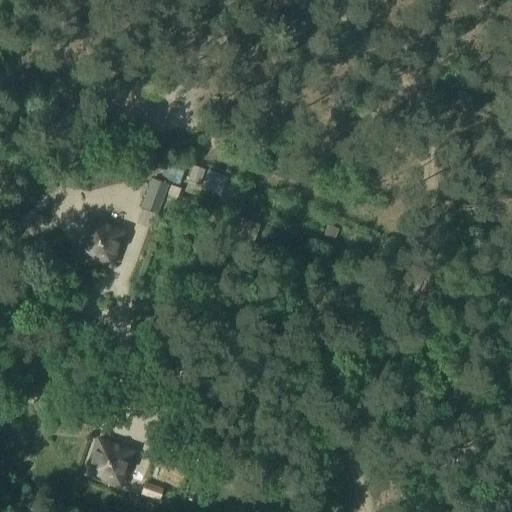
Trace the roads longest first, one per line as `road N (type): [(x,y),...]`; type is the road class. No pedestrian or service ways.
road 1 (track): [(329,0),(432,130),(428,242),(365,394),(351,463),(361,511)]
road 2 (track): [(0,306),(65,295),(92,303),(113,295),(114,279),(80,275),(68,285)]
